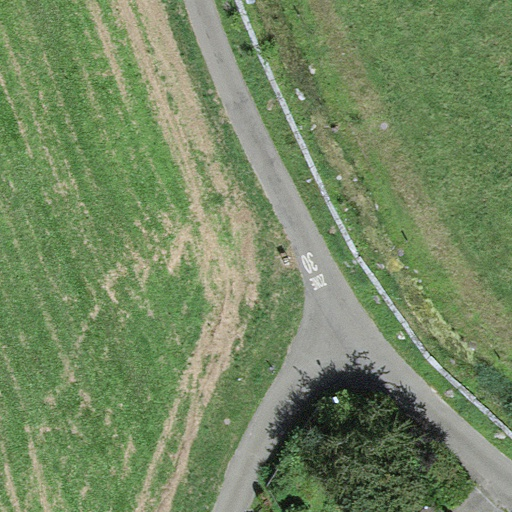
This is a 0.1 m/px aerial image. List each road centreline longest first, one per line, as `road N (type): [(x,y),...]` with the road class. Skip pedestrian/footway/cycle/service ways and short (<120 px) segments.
road 1 (unclassified): [(327,304),(189,0)]
road 2 (residential): [(511,484),(477,459),(327,304)]
road 3 (residential): [(327,304),(232,472),(221,511)]
